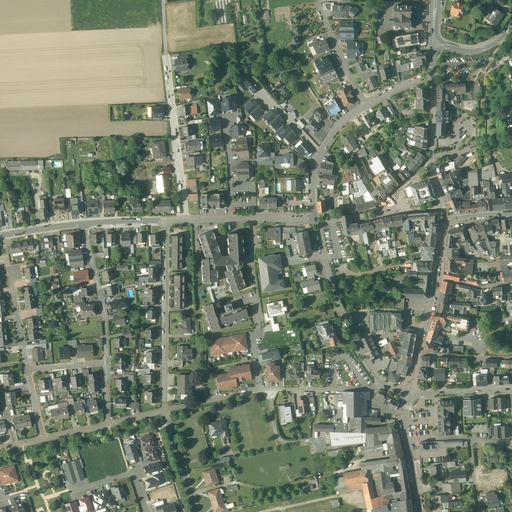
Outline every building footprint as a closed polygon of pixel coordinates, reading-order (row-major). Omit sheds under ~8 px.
[(225,1),(216,3),(219,24),(228,23),(225,1)] [(457,4),(454,3),(451,12),(452,13),(451,15),(462,17),(465,5),(462,5),(462,4),(458,3),(458,4),(457,3),(457,4)] [(395,5),(395,18),(410,18),(411,18),(411,13),(412,12),(411,11),(411,6),(395,5)] [(334,6),(333,6),(333,10),(333,14),(336,14),(336,18),(347,18),(349,15),(353,18),(357,12),(353,10),(353,9),(349,6),(334,6)] [(494,11),(488,20),(495,26),(499,20),(500,20),(504,15),(496,9),(494,12),(494,11)] [(410,20),(410,18),(395,18),(395,19),(394,19),(394,26),(396,26),(396,29),(402,30),(402,28),(404,28),(406,29),(408,28),(412,28),(412,25),(411,25),(412,23),(411,21),(410,20)] [(420,44),(418,34),(393,37),(395,48),(420,44)] [(318,44),(314,45),(314,46),(318,54),(330,49),(326,40),(318,44)] [(426,53),(422,53),(421,51),(417,52),(417,55),(417,61),(426,59),(426,53)] [(328,56),(313,62),(316,69),(331,63),(328,56)] [(179,60),(175,60),(176,64),(175,64),(176,67),(176,70),(180,70),(182,71),(184,69),(187,69),(187,66),(188,64),(186,62),(186,59),(179,60)] [(426,59),(417,61),(417,62),(414,62),(414,68),(420,67),(420,65),(427,64),(426,59)] [(363,62),(355,65),(359,73),(366,70),(363,62)] [(331,63),(316,69),(319,76),(321,75),(334,70),(332,63),(331,63)] [(385,66),(380,67),(380,70),(383,80),(391,78),(389,68),(386,69),(385,66)] [(334,70),(321,75),(321,76),(325,85),(339,79),(335,69),(334,70)] [(370,78),(366,79),(371,90),(378,86),(373,76),(370,78)] [(250,89),(254,93),(259,88),(256,84),(250,78),(245,83),(250,89)] [(466,93),(466,84),(447,85),(447,92),(449,92),(454,91),(454,92),(462,92),(462,94),(466,93)] [(283,95),(286,92),(281,85),(277,88),(283,95)] [(447,85),(440,85),(439,86),(438,87),(438,89),(437,89),(438,101),(446,101),(448,101),(448,98),(447,92),(447,85)] [(428,86),(417,86),(417,100),(417,101),(419,101),(429,100),(428,86)] [(349,87),(338,91),(340,98),(341,97),(344,104),(345,104),(346,106),(353,103),(352,101),(353,100),(352,97),(353,97),(352,95),(352,94),(351,92),(349,87)] [(188,88),(179,89),(180,99),(191,98),(190,88),(188,88)] [(454,92),(454,97),(459,96),(459,101),(462,100),(462,94),(462,92),(454,92)] [(234,97),(233,97),(227,97),(227,98),(223,99),(224,102),(225,111),(228,110),(237,109),(236,106),(237,106),(238,104),(237,103),(236,102),(235,97),(234,97)] [(333,97),(323,103),(325,106),(334,100),(333,97)] [(242,106),(245,109),(252,102),(249,99),(242,106)] [(217,100),(208,101),(209,114),(212,113),(212,114),(213,115),(215,115),(216,114),(218,113),(218,110),(217,101),(217,100)] [(254,100),(252,102),(245,109),(250,114),(259,106),(254,100)] [(334,100),(325,106),(331,116),(335,114),(336,115),(338,114),(337,113),(341,110),(334,100)] [(429,100),(419,101),(419,105),(418,105),(418,107),(418,109),(429,109),(429,100)] [(446,101),(438,101),(438,111),(447,111),(446,101)] [(196,105),(188,106),(189,115),(197,114),(196,105)] [(188,106),(181,107),(182,116),(189,115),(188,106)] [(250,114),(255,119),(262,113),(264,111),(259,106),(250,114)] [(162,117),(163,117),(163,107),(148,107),(148,112),(151,112),(151,117),(154,117),(162,117)] [(383,109),(382,109),(381,109),(377,111),(378,112),(377,112),(378,114),(376,115),(378,119),(380,118),(382,121),(388,117),(386,114),(388,113),(386,111),(385,112),(383,109)] [(263,117),(265,119),(272,112),(270,110),(263,117)] [(274,110),(272,112),(265,119),(270,124),(279,115),(274,110)] [(315,110),(306,119),(310,123),(307,126),(314,133),(320,127),(313,120),(314,118),(319,122),(324,117),(315,110)] [(294,120),(298,116),(293,111),(289,114),(294,120)] [(447,111),(438,111),(437,122),(446,123),(449,123),(450,111),(447,111)] [(264,115),(262,113),(255,119),(257,122),(264,115)] [(371,128),(377,124),(375,120),(373,121),(371,118),(373,117),(370,113),(364,116),(366,120),(371,128)] [(270,124),(275,129),(282,123),(284,120),(279,115),(270,124)] [(300,120),(296,123),(302,129),(305,126),(300,120)] [(218,122),(210,123),(211,131),(221,129),(220,126),(221,125),(221,122),(220,122),(218,122)] [(446,123),(437,122),(437,136),(439,136),(444,136),(446,136),(446,123)] [(284,125),(282,123),(275,129),(277,131),(284,125)] [(288,125),(284,128),(278,134),(283,140),(284,139),(293,130),(288,125)] [(191,126),(183,127),(184,136),(192,135),(191,129),(191,126)] [(243,126),(235,127),(235,128),(234,129),(235,135),(244,134),(243,132),(245,131),(246,128),(243,126)] [(426,128),(420,127),(420,135),(428,137),(429,129),(426,128)] [(285,138),(290,143),(295,139),(298,136),(293,130),(285,138)] [(358,146),(349,134),(341,140),(346,146),(345,147),(345,148),(346,147),(350,152),(358,146)] [(428,137),(420,135),(416,135),(415,142),(428,144),(428,137)] [(220,138),(211,139),(212,146),(222,145),(222,142),(223,141),(223,139),(221,138),(220,138)] [(247,141),(238,142),(235,142),(236,149),(248,147),(247,141)] [(415,142),(411,141),(411,142),(411,145),(415,146),(427,149),(428,144),(415,142)] [(164,142),(152,143),(153,158),(162,157),(166,157),(164,142)] [(193,142),(185,143),(186,151),(199,149),(198,142),(193,142)] [(304,142),(298,147),(305,155),(307,157),(313,151),(304,142)] [(270,146),(258,146),(258,157),(268,157),(270,156),(270,153),(270,146)] [(248,147),(236,149),(237,149),(237,156),(240,155),(249,154),(248,147)] [(303,157),(305,155),(298,147),(295,150),(303,157)] [(364,148),(359,151),(362,158),(367,155),(368,155),(364,148)] [(378,156),(381,161),(385,159),(388,157),(385,151),(377,156),(378,156)] [(422,155),(419,152),(416,157),(417,157),(415,160),(421,165),(426,158),(422,155)] [(293,154),(286,154),(286,158),(285,158),(285,160),(280,160),(275,161),(275,167),(280,167),(280,164),(290,164),(290,163),(293,162),(293,154)] [(460,155),(454,162),(455,168),(455,170),(465,159),(460,155)] [(381,161),(378,156),(368,162),(371,166),(370,166),(372,169),(376,175),(383,171),(385,169),(381,161)] [(421,165),(415,160),(413,158),(410,156),(407,160),(408,161),(418,168),(421,165)] [(193,157),(187,158),(188,162),(187,162),(188,166),(199,165),(198,157),(193,157)] [(385,159),(381,161),(385,169),(387,172),(389,174),(392,172),(385,159)] [(51,161),(7,162),(7,171),(43,170),(43,168),(51,168),(51,161)] [(402,161),(398,164),(398,165),(403,170),(408,166),(406,164),(405,164),(404,163),(403,162),(402,161)] [(418,168),(408,161),(406,164),(408,166),(414,172),(418,168)] [(326,164),(322,163),(321,169),(325,170),(324,174),(332,175),(334,165),(326,164)] [(403,170),(398,165),(397,166),(396,165),(393,168),(398,174),(403,171),(403,170)] [(444,168),(443,165),(436,167),(438,174),(445,172),(449,171),(451,170),(449,166),(444,168)] [(414,172),(408,166),(403,170),(403,171),(408,177),(414,172)] [(490,171),(482,173),(483,180),(496,176),(494,167),(489,168),(490,171)] [(358,168),(354,169),(355,170),(351,171),(351,172),(354,179),(354,182),(358,181),(361,180),(361,178),(358,170),(358,168)] [(478,169),(468,173),(469,188),(471,188),(478,187),(479,187),(478,169)] [(460,170),(453,172),(456,178),(452,180),(453,182),(454,183),(459,181),(463,180),(464,179),(464,178),(460,170)] [(408,177),(403,171),(398,174),(404,181),(408,177)] [(351,172),(343,174),(343,183),(354,179),(351,172)] [(381,181),(389,174),(387,172),(385,174),(383,175),(379,178),(381,181)] [(401,183),(392,172),(389,174),(397,186),(398,185),(401,183)] [(446,176),(439,179),(441,184),(444,182),(445,184),(452,181),(452,180),(456,178),(453,172),(451,173),(450,173),(449,175),(446,176)] [(332,175),(324,174),(323,180),(327,180),(327,184),(328,184),(334,185),(336,175),(332,175)] [(397,186),(389,174),(381,181),(387,188),(390,192),(398,186),(398,185),(397,186)] [(511,174),(499,176),(500,180),(502,180),(502,183),(508,182),(511,181),(511,174)] [(168,175),(157,177),(158,192),(169,191),(168,175)] [(368,183),(364,177),(361,178),(361,180),(362,180),(368,192),(369,192),(372,190),(369,184),(368,183)] [(301,180),(292,180),(292,191),(301,191),(301,180)] [(361,180),(358,181),(359,184),(364,194),(368,192),(362,180),(361,180)] [(431,180),(411,186),(417,205),(437,199),(431,180)] [(359,192),(354,194),(356,201),(360,200),(361,204),(366,202),(368,201),(367,199),(364,194),(359,184),(358,181),(354,182),(355,185),(358,184),(359,187),(362,192),(359,192)] [(446,185),(442,187),(446,195),(457,191),(454,183),(453,182),(446,185)] [(511,191),(509,191),(508,182),(502,183),(503,186),(505,198),(506,209),(511,208),(511,191)] [(384,189),(380,184),(375,188),(376,188),(377,191),(378,193),(383,199),(388,195),(387,193),(384,189)] [(457,191),(446,195),(449,202),(454,199),(462,196),(463,195),(464,194),(464,192),(462,193),(460,189),(457,191)] [(378,193),(377,191),(376,191),(374,192),(372,190),(369,192),(372,197),(376,205),(384,201),(383,199),(378,193)] [(464,194),(463,195),(462,196),(463,200),(466,200),(470,199),(471,199),(471,196),(471,191),(464,194)] [(369,192),(368,192),(364,194),(367,199),(368,201),(366,202),(368,209),(376,206),(376,205),(372,197),(369,192)] [(505,198),(496,199),(494,192),(491,192),(492,198),(492,200),(492,199),(493,210),(506,209),(505,198)] [(223,194),(201,195),(202,209),(211,208),(211,209),(212,209),(212,208),(214,208),(214,209),(214,208),(224,208),(223,194)] [(266,198),(260,199),(260,209),(269,208),(269,199),(266,199),(266,198)] [(63,199),(54,200),(55,210),(59,210),(60,214),(64,213),(63,206),(63,199)] [(277,199),(269,199),(269,208),(277,208),(277,207),(277,201),(277,199)] [(460,201),(456,202),(454,199),(449,202),(452,208),(454,214),(461,213),(460,202),(460,201)] [(96,201),(87,202),(88,214),(97,213),(97,203),(96,201)] [(114,201),(103,202),(103,203),(103,213),(114,212),(114,202),(114,201)] [(158,201),(158,202),(153,202),(153,201),(152,201),(152,212),(153,212),(158,212),(159,212),(164,212),(170,212),(170,201),(164,201),(158,202),(158,201)] [(325,201),(317,202),(318,213),(326,212),(326,208),(325,201)] [(361,204),(357,205),(359,211),(368,209),(366,202),(361,204)] [(475,206),(471,206),(470,202),(465,202),(466,213),(475,212),(475,206)] [(142,203),(136,204),(132,204),(133,212),(142,211),(142,203)] [(78,206),(70,207),(71,215),(79,215),(79,212),(78,208),(78,206)] [(41,209),(38,210),(40,220),(49,218),(47,208),(41,209)] [(24,211),(16,212),(18,223),(26,221),(24,211)] [(418,213),(408,214),(409,220),(412,219),(413,226),(416,227),(418,227),(418,225),(418,223),(418,213)] [(349,215),(342,216),(343,224),(350,223),(349,215)] [(403,215),(391,217),(393,226),(404,225),(405,230),(410,230),(409,222),(404,223),(403,215)] [(391,217),(383,219),(385,227),(385,228),(389,227),(393,226),(391,217)] [(383,219),(373,222),(374,230),(385,227),(383,219)] [(498,219),(490,220),(495,235),(497,234),(499,231),(497,231),(496,228),(498,227),(499,227),(498,219)] [(508,219),(502,220),(503,230),(511,229),(510,225),(509,225),(508,219)] [(490,220),(483,223),(487,236),(488,239),(495,237),(497,238),(497,234),(495,235),(490,220)] [(373,222),(361,224),(362,231),(363,232),(368,231),(374,230),(373,222)] [(358,223),(350,225),(350,223),(343,224),(345,234),(362,231),(361,224),(358,225),(358,223)] [(432,223),(431,223),(430,223),(430,228),(426,228),(425,228),(426,231),(426,235),(437,235),(438,224),(432,223)] [(483,223),(474,226),(480,240),(487,236),(483,223)] [(474,226),(468,229),(471,236),(474,242),(480,240),(474,226)] [(280,227),(276,227),(276,230),(273,230),(273,228),(267,228),(267,239),(267,240),(269,240),(269,239),(273,239),(273,238),(276,238),(276,242),(280,242),(280,238),(280,227)] [(465,227),(454,229),(453,238),(461,236),(462,241),(461,241),(461,240),(456,242),(456,244),(457,244),(458,248),(459,248),(464,247),(464,245),(470,244),(471,243),(465,227)] [(308,230),(297,232),(301,255),(313,253),(308,230)] [(212,233),(212,231),(199,235),(200,237),(199,237),(201,243),(202,244),(201,244),(203,249),(204,250),(203,250),(205,256),(206,256),(206,257),(207,257),(207,259),(202,259),(202,262),(201,262),(202,267),(203,268),(202,268),(202,273),(203,273),(203,274),(202,275),(203,281),(203,282),(217,282),(217,277),(218,277),(217,271),(216,270),(215,270),(214,268),(223,265),(226,265),(228,271),(225,272),(226,277),(227,276),(227,278),(226,278),(228,284),(229,283),(230,286),(229,286),(231,292),(232,292),(232,294),(238,292),(238,290),(244,287),(244,286),(245,285),(243,280),(242,280),(241,277),(242,277),(240,271),(239,271),(239,270),(237,270),(236,268),(238,268),(239,267),(240,267),(241,266),(241,264),(243,264),(242,261),(240,262),(240,261),(239,261),(238,260),(238,258),(243,258),(243,253),(243,247),(242,247),(242,244),(243,244),(243,237),(242,238),(242,236),(236,236),(236,233),(228,234),(228,238),(227,238),(227,244),(228,244),(229,247),(228,247),(228,254),(229,254),(229,256),(220,256),(219,251),(218,245),(217,246),(216,244),(217,244),(215,240),(214,239),(215,238),(213,232),(212,233)] [(368,231),(363,232),(365,244),(371,243),(368,231)] [(115,234),(107,234),(107,243),(112,242),(112,246),(115,246),(115,242),(115,234)] [(159,235),(151,235),(151,244),(152,244),(152,247),(155,247),(155,244),(159,244),(159,235)] [(182,235),(172,235),(171,269),(182,269),(182,235)] [(487,236),(480,240),(481,242),(484,241),(486,249),(487,249),(489,255),(489,256),(496,256),(495,248),(491,248),(490,243),(489,242),(488,239),(487,236)] [(51,238),(41,239),(42,248),(52,247),(51,238)] [(408,238),(395,241),(396,248),(407,245),(409,244),(408,238)] [(454,240),(453,240),(447,238),(445,247),(453,248),(454,242),(454,240)] [(32,240),(21,242),(23,252),(34,250),(32,240)] [(480,240),(474,242),(476,246),(481,252),(485,256),(489,255),(487,249),(486,249),(484,241),(481,242),(480,240)] [(389,242),(388,242),(389,249),(395,248),(396,248),(395,241),(389,242)] [(21,242),(11,244),(11,247),(12,254),(23,252),(21,242)] [(380,251),(389,248),(388,242),(379,245),(380,251)] [(396,248),(395,248),(396,248),(397,253),(408,251),(407,245),(396,248)] [(453,248),(445,247),(445,257),(459,259),(459,250),(459,248),(458,248),(458,249),(453,248)] [(435,249),(426,248),(425,250),(422,250),(422,253),(421,254),(423,254),(422,260),(433,260),(434,254),(435,249)] [(271,257),(270,256),(268,257),(261,258),(262,263),(261,263),(261,264),(262,263),(262,266),(261,266),(262,266),(262,271),(263,271),(264,274),(262,275),(263,278),(264,279),(265,281),(262,281),(264,291),(270,290),(269,288),(271,288),(271,290),(285,288),(284,282),(282,282),(281,280),(279,281),(278,277),(276,276),(275,270),(282,269),(281,263),(279,263),(279,262),(281,262),(280,256),(276,256),(275,255),(272,257),(271,257)] [(459,259),(445,257),(444,270),(455,273),(456,262),(461,263),(465,263),(466,259),(464,259),(459,259)] [(473,259),(466,259),(465,263),(465,266),(465,274),(468,275),(472,275),(473,259)] [(433,263),(418,263),(418,267),(416,268),(416,269),(418,269),(418,271),(431,271),(433,263)] [(315,265),(306,268),(308,276),(314,274),(317,273),(315,265)] [(26,268),(24,269),(26,280),(29,279),(35,278),(34,267),(26,268)] [(111,270),(103,272),(105,282),(113,280),(111,270)] [(455,273),(444,270),(443,278),(459,282),(459,280),(461,274),(456,273),(455,273)] [(74,272),(75,283),(88,281),(87,271),(78,272),(74,272)] [(511,272),(503,274),(504,281),(506,282),(511,280),(511,272)] [(468,276),(461,274),(459,280),(461,280),(461,282),(466,283),(468,276)] [(185,275),(174,275),(174,308),(184,308),(185,275)] [(472,275),(468,275),(468,276),(466,283),(474,285),(473,278),(472,275)] [(430,279),(419,278),(419,286),(420,286),(430,286),(430,279)] [(309,282),(302,283),(303,288),(307,287),(308,291),(308,292),(321,289),(319,281),(316,282),(315,282),(315,280),(309,282)] [(453,284),(443,281),(441,292),(450,294),(451,294),(453,284)] [(114,286),(107,288),(109,296),(116,295),(115,292),(114,286)] [(32,287),(23,288),(24,299),(34,297),(32,287)] [(502,287),(493,288),(494,296),(495,296),(503,295),(502,287)] [(85,288),(84,288),(82,288),(82,289),(82,292),(83,296),(91,295),(90,288),(85,288)] [(420,290),(395,288),(395,294),(397,294),(397,297),(404,297),(404,298),(428,299),(429,290),(420,290)] [(471,288),(468,292),(467,297),(470,298),(478,298),(478,297),(478,290),(471,288)] [(156,289),(148,289),(148,301),(155,301),(156,301),(156,289)] [(450,294),(441,292),(439,302),(451,305),(451,303),(448,302),(450,294)] [(483,305),(489,305),(488,293),(482,294),(482,296),(482,299),(480,299),(481,303),(483,303),(483,305)] [(34,297),(24,299),(26,310),(36,308),(34,297)] [(124,299),(115,301),(116,309),(125,307),(124,299)] [(282,301),(265,304),(267,313),(268,318),(273,317),(285,314),(285,311),(287,310),(286,306),(284,306),(282,301)] [(451,305),(439,302),(437,309),(438,310),(442,311),(442,310),(448,311),(447,314),(449,314),(454,315),(455,309),(457,309),(457,303),(451,303),(451,305)] [(212,303),(204,306),(212,332),(220,330),(219,325),(222,324),(222,325),(248,317),(245,309),(241,310),(241,309),(240,307),(233,310),(231,303),(224,305),(226,312),(219,314),(216,307),(213,308),(212,303)] [(156,310),(148,310),(148,319),(156,319),(156,310)] [(386,313),(384,312),(383,313),(382,313),(381,313),(380,312),(378,313),(377,313),(376,312),(374,312),(374,311),(373,312),(371,312),(370,313),(370,320),(369,321),(369,322),(370,323),(370,331),(371,332),(374,332),(375,331),(377,331),(378,330),(382,330),(383,330),(387,330),(391,330),(392,330),(391,313),(390,313),(389,312),(387,313),(386,313)] [(402,312),(391,313),(392,330),(395,330),(400,330),(400,329),(403,329),(402,328),(403,328),(402,323),(402,321),(403,321),(404,320),(403,318),(402,318),(402,317),(402,314),(402,312)] [(438,312),(437,312),(434,319),(442,322),(446,324),(447,320),(448,319),(456,320),(455,328),(460,330),(468,331),(469,319),(466,318),(459,316),(456,316),(454,315),(449,314),(438,312)] [(267,313),(264,314),(266,321),(270,320),(273,332),(280,331),(278,324),(274,325),(273,317),(268,318),(267,313)] [(113,317),(115,326),(120,325),(120,324),(119,323),(125,322),(124,318),(123,314),(118,315),(113,317)] [(37,317),(27,319),(29,330),(37,328),(38,328),(37,317)] [(190,318),(182,318),(182,325),(178,325),(178,333),(184,333),(184,330),(190,330),(190,318)] [(442,322),(434,319),(431,330),(437,332),(438,329),(440,329),(442,322)] [(329,324),(326,325),(320,326),(317,327),(322,341),(329,338),(335,337),(335,335),(336,335),(335,331),(333,325),(331,326),(330,324),(329,324)] [(29,330),(27,330),(29,341),(39,339),(37,328),(29,330)] [(154,330),(147,330),(146,339),(154,339),(154,330)] [(441,345),(443,338),(439,337),(440,336),(436,335),(437,332),(431,330),(427,342),(435,344),(441,345)] [(413,334),(407,332),(401,333),(400,336),(404,336),(404,337),(404,339),(400,339),(400,341),(405,342),(415,343),(417,334),(413,334)] [(7,334),(0,334),(0,345),(9,344),(8,344),(7,334)] [(244,334),(237,336),(240,349),(247,348),(245,335),(245,334),(244,334)] [(237,336),(231,337),(230,337),(233,351),(240,349),(237,336)] [(335,337),(329,338),(330,341),(332,347),(339,345),(337,336),(335,337)] [(377,349),(371,336),(360,340),(367,354),(376,350),(377,349)] [(230,337),(224,338),(226,352),(233,351),(230,337)] [(223,338),(217,339),(220,353),(226,352),(224,338),(223,338)] [(217,339),(212,340),(211,340),(211,341),(211,355),(220,353),(217,339)] [(388,343),(388,344),(389,346),(390,349),(396,348),(393,341),(388,343)] [(415,343),(405,342),(404,345),(403,349),(402,354),(412,356),(415,343)] [(427,342),(426,342),(423,353),(443,354),(443,349),(444,348),(434,347),(434,345),(435,345),(435,344),(427,342)] [(92,345),(81,346),(81,345),(77,346),(77,347),(78,358),(93,357),(92,345)] [(187,350),(187,347),(177,347),(178,360),(181,360),(187,360),(187,356),(191,356),(191,350),(187,350)] [(38,348),(32,349),(34,362),(43,361),(42,351),(41,348),(38,348)] [(69,348),(59,349),(60,359),(70,358),(69,348)] [(268,352),(263,353),(264,357),(265,356),(266,359),(272,358),(278,357),(278,356),(278,354),(279,354),(279,350),(268,352)] [(367,354),(366,355),(369,361),(371,360),(379,356),(383,354),(381,350),(379,351),(378,352),(376,350),(367,354)] [(155,352),(147,352),(147,363),(156,363),(155,352)] [(412,356),(404,355),(402,364),(409,366),(411,367),(412,356)] [(125,358),(116,358),(116,369),(125,369),(125,358)] [(467,359),(456,359),(455,365),(455,367),(467,367),(467,359)] [(400,363),(392,361),(389,371),(391,372),(396,374),(400,363)] [(275,363),(268,364),(268,367),(267,367),(268,380),(280,380),(280,367),(275,367),(275,363)] [(402,364),(400,363),(396,374),(400,376),(401,376),(402,376),(402,377),(403,377),(404,377),(405,377),(406,377),(406,376),(407,375),(406,374),(407,374),(406,374),(409,366),(402,364)] [(229,373),(216,376),(217,380),(218,385),(219,389),(236,386),(236,381),(240,381),(242,382),(243,380),(252,378),(249,365),(240,366),(239,365),(237,367),(228,369),(229,373)] [(295,371),(287,371),(287,380),(294,380),(294,379),(300,379),(300,372),(300,365),(295,365),(295,371)] [(442,368),(434,369),(435,377),(435,381),(436,381),(445,380),(445,368),(442,368)] [(423,369),(420,369),(418,378),(427,380),(428,373),(428,371),(425,371),(426,369),(425,369),(423,369)] [(396,374),(391,372),(389,380),(398,383),(400,376),(396,374)] [(12,374),(3,375),(4,386),(13,385),(12,374)] [(89,374),(89,375),(90,384),(98,383),(96,374),(89,374)] [(189,375),(178,375),(178,394),(181,394),(187,394),(191,394),(191,385),(189,385),(189,375)] [(79,376),(71,377),(72,387),(81,386),(79,376)] [(487,376),(476,376),(476,378),(473,379),(474,385),(479,385),(479,386),(488,386),(487,376)] [(503,376),(493,377),(494,382),(496,382),(496,385),(503,385),(503,381),(503,376)] [(65,377),(57,378),(58,385),(54,386),(55,393),(66,391),(65,377)] [(47,379),(39,380),(41,390),(48,389),(47,380),(47,379)] [(125,380),(116,380),(116,390),(125,390),(125,380)] [(98,383),(90,384),(90,390),(91,390),(91,392),(98,391),(98,383)] [(6,393),(5,393),(5,394),(6,404),(8,404),(15,403),(14,392),(6,393)] [(156,392),(147,392),(147,403),(156,403),(156,392)] [(357,392),(347,392),(347,394),(347,404),(347,416),(354,417),(356,417),(357,392)] [(370,392),(357,392),(356,417),(367,417),(367,400),(369,400),(370,392)] [(374,399),(384,404),(385,400),(390,403),(391,399),(378,393),(374,399)] [(314,397),(303,399),(303,401),(309,400),(310,407),(315,407),(315,406),(314,397)] [(309,400),(303,401),(303,399),(302,398),(298,399),(299,409),(299,411),(301,411),(301,412),(310,411),(310,407),(309,400)] [(126,399),(115,399),(115,408),(126,408),(126,399)] [(400,403),(391,399),(390,403),(385,400),(384,404),(396,410),(398,406),(400,403)] [(88,402),(88,404),(90,411),(90,412),(90,411),(98,409),(98,410),(96,400),(88,402)] [(481,400),(463,401),(464,416),(481,415),(481,400)] [(454,401),(441,401),(441,402),(441,401),(437,401),(438,405),(439,436),(451,435),(450,417),(450,412),(454,412),(454,401)] [(67,402),(57,404),(58,408),(61,418),(68,416),(69,416),(67,407),(68,407),(68,405),(67,402)] [(82,403),(74,405),(76,415),(77,415),(77,414),(84,412),(84,413),(85,413),(85,412),(83,406),(82,403)] [(290,407),(285,408),(285,405),(280,406),(281,419),(286,418),(287,422),(292,421),(290,407)] [(58,408),(50,410),(51,413),(53,420),(60,418),(61,418),(58,408)] [(29,415),(21,417),(23,427),(24,427),(24,426),(31,425),(29,415)] [(23,427),(21,417),(13,419),(13,422),(15,429),(15,428),(23,426),(23,427)] [(367,417),(356,417),(356,421),(356,424),(356,432),(366,433),(367,429),(367,422),(367,417)] [(458,426),(453,427),(453,417),(450,417),(451,435),(459,435),(458,426)] [(220,422),(214,423),(209,425),(211,436),(222,434),(223,438),(228,437),(225,420),(220,421),(220,422)] [(347,423),(334,422),(334,426),(334,432),(356,432),(356,424),(350,423),(347,423)] [(396,423),(388,425),(388,426),(379,428),(380,433),(396,431),(398,431),(396,423)] [(396,431),(380,433),(381,440),(388,439),(388,443),(395,441),(400,440),(398,433),(396,433),(396,431)] [(366,433),(356,432),(334,432),(329,432),(331,446),(366,443),(366,434),(366,433)] [(380,433),(366,434),(367,446),(372,446),(377,445),(379,445),(382,444),(380,433)] [(142,440),(141,440),(144,450),(155,447),(152,437),(150,437),(142,440)] [(400,441),(387,443),(389,449),(398,448),(398,449),(402,448),(400,441)] [(132,445),(125,447),(128,455),(127,455),(128,459),(129,459),(129,460),(138,458),(135,449),(134,444),(132,445)] [(372,446),(367,446),(358,447),(359,455),(373,452),(372,446)] [(155,447),(144,450),(147,460),(152,458),(158,457),(155,447)] [(398,448),(389,449),(390,454),(391,453),(392,455),(392,459),(404,457),(402,448),(398,449),(398,448)] [(327,452),(328,458),(343,455),(342,449),(327,452)] [(497,453),(491,454),(488,454),(489,463),(499,461),(497,453)] [(404,457),(392,459),(393,465),(398,464),(399,470),(406,469),(406,466),(404,457)] [(392,459),(361,463),(362,470),(343,473),(344,477),(346,487),(348,486),(362,483),(373,481),(371,473),(373,473),(394,471),(393,465),(392,459)] [(78,460),(71,462),(77,482),(84,480),(80,469),(78,460)] [(71,462),(63,464),(69,484),(77,482),(71,462)] [(154,464),(145,467),(147,474),(152,472),(157,471),(162,469),(160,462),(154,464)] [(13,466),(6,468),(10,482),(17,479),(17,480),(18,480),(14,467),(13,466)] [(441,466),(431,467),(432,478),(442,477),(441,466)] [(6,468),(0,469),(0,475),(0,477),(2,484),(3,484),(10,482),(6,468)] [(213,469),(202,473),(206,486),(217,482),(213,469)] [(399,470),(397,470),(398,474),(400,473),(401,480),(408,479),(406,469),(399,470)] [(394,471),(373,473),(375,486),(391,483),(390,475),(398,474),(397,470),(394,471)] [(465,471),(451,472),(452,480),(459,479),(466,478),(465,471)] [(161,476),(154,478),(145,481),(147,488),(155,486),(156,487),(158,486),(158,485),(164,483),(161,476)] [(344,477),(335,479),(336,489),(346,487),(344,477)] [(408,479),(401,480),(403,491),(409,489),(408,479)] [(452,480),(448,480),(449,484),(447,484),(446,483),(443,484),(443,485),(444,490),(441,491),(441,495),(452,494),(461,494),(459,483),(459,479),(452,480)] [(373,481),(362,483),(363,488),(365,494),(375,491),(374,486),(373,481)] [(375,486),(374,486),(375,491),(376,497),(387,495),(393,493),(391,483),(375,486)] [(118,486),(110,488),(112,495),(116,494),(114,489),(118,488),(118,486)] [(118,488),(114,489),(116,494),(117,499),(125,496),(127,495),(126,491),(123,492),(122,486),(118,488)] [(219,489),(208,493),(211,503),(222,499),(219,489)] [(402,491),(400,491),(401,495),(402,501),(405,500),(411,499),(409,489),(403,491),(402,491)] [(107,490),(101,493),(105,507),(115,504),(112,496),(109,497),(107,490)] [(101,493),(94,495),(97,506),(98,510),(105,507),(101,493)] [(436,496),(435,496),(436,503),(444,502),(445,508),(458,507),(457,501),(452,502),(452,494),(436,496)] [(376,497),(370,499),(373,509),(379,507),(387,504),(389,504),(388,498),(387,495),(376,497)] [(495,496),(487,497),(486,498),(486,500),(488,501),(489,506),(499,505),(497,495),(495,495),(495,496)] [(88,498),(80,500),(81,506),(83,511),(87,511),(92,510),(88,498)] [(339,498),(331,500),(333,508),(341,506),(339,498)] [(222,499),(211,503),(214,511),(215,511),(220,511),(225,509),(222,499)] [(411,499),(405,500),(402,501),(400,501),(393,503),(394,508),(400,506),(401,511),(405,511),(413,511),(412,506),(411,499)] [(76,511),(75,508),(73,502),(66,505),(68,511),(76,511)]
